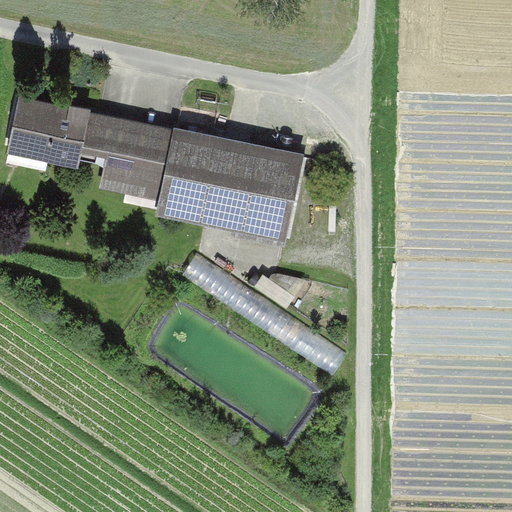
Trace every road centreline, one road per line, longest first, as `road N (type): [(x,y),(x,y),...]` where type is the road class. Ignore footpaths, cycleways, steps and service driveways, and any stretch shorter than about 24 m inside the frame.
road 1 (track): [(369,0),(366,102),(0,26)]
road 2 (track): [(365,511),(366,102)]
